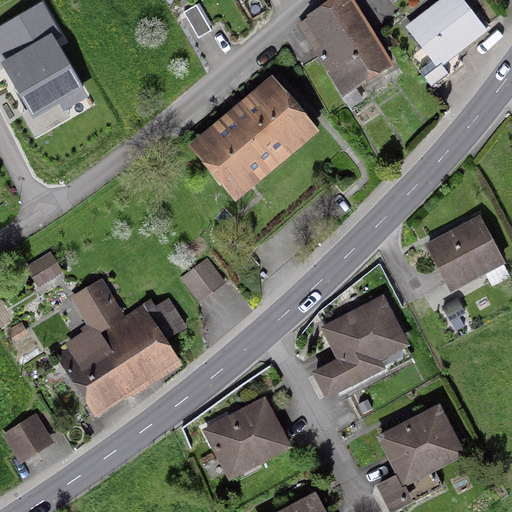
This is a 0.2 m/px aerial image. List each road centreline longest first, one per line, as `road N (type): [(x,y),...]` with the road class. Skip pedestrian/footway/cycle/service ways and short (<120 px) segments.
road 1 (secondary): [(511,70),(460,137),(275,323),(194,392),(25,511)]
road 2 (residential): [(312,0),(40,217)]
